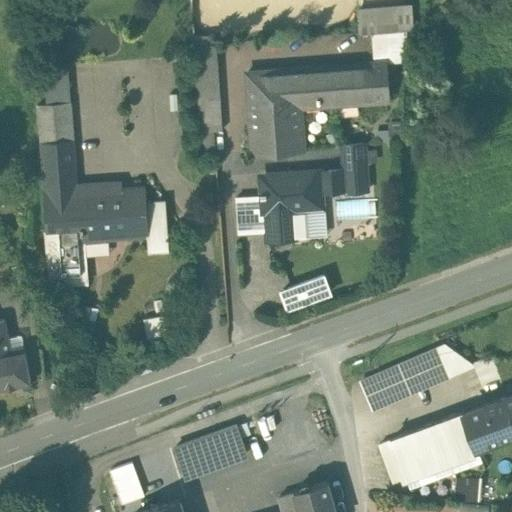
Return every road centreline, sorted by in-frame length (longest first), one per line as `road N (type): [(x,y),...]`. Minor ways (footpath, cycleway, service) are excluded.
road 1 (secondary): [(0,453),(319,338)]
road 2 (secondary): [(319,338),(511,269)]
road 3 (residential): [(358,511),(350,441),(319,338)]
